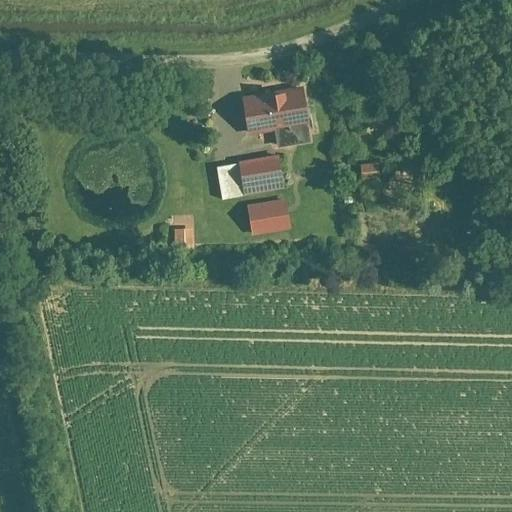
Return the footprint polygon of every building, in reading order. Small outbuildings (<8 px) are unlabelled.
[(268,100),(241,104),(246,136),(308,126),(303,95),(292,96),(291,92),(267,96),(268,100)] [(286,157),(245,163),(250,194),(290,187),(286,157)] [(228,197),(250,194),(245,163),(224,167),(228,197)] [(292,198),(252,205),(257,233),(296,226),(292,198)] [(177,229),(177,250),(197,250),(197,229),(177,229)]
